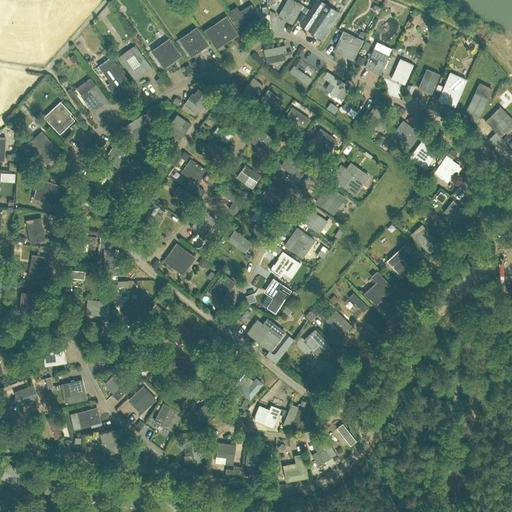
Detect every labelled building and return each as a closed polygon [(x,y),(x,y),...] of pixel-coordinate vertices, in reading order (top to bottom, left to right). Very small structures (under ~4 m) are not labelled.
[(287,0),(279,15),(292,23),(302,5),(292,0),(287,0)] [(300,25),(319,37),(332,18),(313,5),(300,25)] [(238,22),(245,35),(263,25),(255,12),(238,22)] [(238,34),(226,15),(204,30),(216,49),(238,34)] [(209,44),(196,26),(178,39),(190,57),(209,44)] [(331,50),(349,59),(355,45),(337,37),(331,50)] [(288,40),(286,45),(298,50),(300,45),(288,40)] [(369,40),(365,46),(369,49),(374,43),(369,40)] [(155,55),(164,67),(180,56),(172,43),(155,55)] [(284,45),(264,48),(265,56),(285,52),(284,45)] [(233,60),(241,55),(237,48),(229,52),(233,60)] [(366,67),(379,74),(389,56),(375,49),(366,67)] [(123,61),(135,80),(152,68),(140,50),(123,61)] [(391,77),(405,84),(414,66),(407,62),(402,72),(396,68),(391,77)] [(103,72),(110,82),(107,84),(110,89),(121,82),(123,84),(129,80),(117,63),(103,72)] [(294,65),(289,71),(306,83),(310,77),(294,65)] [(426,68),(417,88),(431,94),(440,74),(426,68)] [(466,79),(449,71),(437,99),(453,107),(466,79)] [(324,78),(334,85),(330,92),(337,96),(345,83),(328,72),(324,78)] [(245,98),(251,102),(263,86),(258,81),(245,98)] [(82,94),(96,114),(111,103),(98,84),(82,94)] [(196,113),(209,95),(198,88),(197,89),(193,95),(191,94),(183,104),(196,113)] [(256,105),(262,110),(274,94),(268,89),(256,105)] [(342,107),(348,111),(355,101),(361,105),(365,99),(354,91),(342,107)] [(465,111),(478,118),(489,98),(478,93),(475,98),(479,100),(477,106),(470,102),(465,111)] [(265,111),(270,114),(280,97),(275,94),(265,111)] [(370,112),(381,119),(376,126),(382,130),(391,117),(374,106),(370,112)] [(289,113),(306,124),(309,118),(292,107),(289,113)] [(48,120),(60,133),(74,119),(69,115),(65,119),(58,111),(48,120)] [(486,121),(500,135),(510,125),(496,111),(486,121)] [(130,129),(126,132),(130,138),(153,124),(146,112),(127,124),(130,129)] [(167,132),(179,140),(190,124),(184,120),(175,132),(170,129),(167,132)] [(398,126),(415,138),(419,132),(403,120),(398,126)] [(213,132),(226,142),(238,125),(233,121),(225,132),(217,126),(213,132)] [(328,153),(337,140),(320,127),(315,134),(314,134),(309,140),(328,153)] [(254,134),(271,145),(275,138),(258,128),(254,134)] [(60,152),(41,131),(27,144),(46,165),(60,152)] [(412,153),(418,157),(425,147),(432,152),(436,146),(424,137),(412,153)] [(206,144),(223,156),(227,150),(210,138),(206,144)] [(104,158),(119,169),(129,154),(114,144),(104,158)] [(289,153),(280,166),(298,178),(307,166),(289,153)] [(434,172),(447,180),(458,164),(446,155),(434,172)] [(208,171),(190,158),(181,172),(186,175),(181,182),(200,196),(204,190),(197,186),(208,171)] [(98,162),(98,163),(86,180),(92,184),(100,172),(109,178),(113,172),(98,162)] [(331,177),(355,194),(368,175),(350,163),(346,169),(340,165),(331,177)] [(241,170),(258,181),(262,175),(245,164),(241,170)] [(46,181),(40,200),(54,204),(60,185),(46,181)] [(266,189),(277,196),(272,203),(278,207),(287,194),(270,183),(266,189)] [(175,191),(188,200),(185,205),(189,207),(196,196),(179,185),(175,191)] [(327,185),(315,201),(327,209),(338,193),(327,185)] [(223,194),(234,201),(228,210),(234,214),(244,199),(227,188),(223,194)] [(82,191),(71,206),(84,215),(95,201),(82,191)] [(467,211),(453,199),(443,211),(458,223),(467,211)] [(140,220),(147,225),(159,206),(152,202),(140,220)] [(191,226),(205,234),(215,217),(201,209),(191,226)] [(302,220),(318,232),(322,227),(314,221),(318,215),(310,209),(302,220)] [(251,230),(258,235),(270,219),(263,214),(251,230)] [(46,241),(41,219),(26,222),(31,244),(46,241)] [(297,227),(285,243),(297,252),(301,247),(304,249),(308,248),(314,240),(297,227)] [(231,238),(243,246),(240,250),(245,254),(252,244),(235,232),(231,238)] [(414,238),(428,253),(438,243),(429,233),(424,238),(419,233),(414,238)] [(77,241),(88,242),(87,251),(94,252),(96,236),(78,234),(77,241)] [(165,262),(181,274),(194,257),(178,245),(165,262)] [(392,265),(401,275),(416,262),(402,246),(398,250),(403,255),(392,265)] [(103,272),(125,272),(125,265),(113,265),(113,249),(103,249),(103,272)] [(156,251),(154,256),(163,261),(166,256),(156,251)] [(279,257),(274,264),(292,275),(300,263),(282,251),(278,257),(279,257)] [(29,275),(34,275),(34,272),(48,274),(50,257),(43,256),(42,266),(30,264),(29,275)] [(64,283),(82,285),(84,269),(66,267),(64,283)] [(259,272),(269,278),(272,273),(262,267),(259,272)] [(375,292),(370,297),(376,304),(393,288),(378,271),(372,277),(376,282),(371,287),(375,292)] [(208,291),(213,295),(223,283),(230,288),(234,282),(221,272),(208,291)] [(265,292),(273,297),(266,307),(275,312),(291,289),(274,278),(265,292)] [(2,280),(1,290),(8,291),(9,281),(2,280)] [(20,304),(40,307),(42,292),(22,290),(20,304)] [(349,297),(358,306),(352,313),(357,318),(368,306),(354,292),(349,297)] [(123,314),(133,322),(149,303),(138,295),(123,314)] [(88,299),(87,307),(96,307),(96,314),(107,315),(108,301),(88,299)] [(148,314),(164,326),(168,321),(153,309),(148,314)] [(330,315),(344,330),(349,325),(335,311),(330,315)] [(257,318),(246,332),(270,351),(286,331),(267,317),(262,323),(257,318)] [(177,328),(172,333),(188,346),(192,340),(177,328)] [(332,349),(314,330),(303,341),(321,360),(332,349)] [(196,349),(211,362),(216,357),(200,344),(196,349)] [(97,345),(96,352),(104,353),(103,360),(115,361),(117,347),(97,345)] [(155,354),(154,347),(135,348),(135,355),(155,354)] [(44,351),(45,358),(65,355),(64,348),(44,351)] [(161,362),(177,375),(181,369),(166,356),(161,362)] [(111,378),(119,386),(112,394),(117,399),(129,387),(116,373),(111,378)] [(184,381),(197,396),(203,391),(190,376),(184,381)] [(232,384),(250,398),(262,383),(256,378),(249,387),(237,377),(232,384)] [(61,383),(65,403),(86,398),(82,379),(61,383)] [(14,392),(19,405),(38,398),(33,385),(14,392)] [(128,400),(137,409),(152,395),(142,386),(128,400)] [(203,417),(207,423),(221,411),(210,399),(205,403),(211,410),(203,417)] [(283,423),(290,425),(297,407),(291,404),(283,423)] [(257,412),(275,420),(278,413),(260,405),(257,412)] [(160,424),(173,430),(182,412),(169,406),(160,424)] [(77,412),(79,419),(89,417),(91,424),(100,421),(96,407),(77,412)] [(54,417),(47,419),(55,439),(62,436),(54,417)] [(355,440),(342,423),(336,428),(349,445),(355,440)] [(105,433),(110,453),(125,449),(120,429),(105,433)] [(310,452),(319,465),(324,462),(322,459),(335,451),(323,434),(322,435),(319,437),(311,442),(315,448),(310,452)] [(184,455),(185,462),(200,460),(198,440),(191,441),(192,454),(184,455)] [(217,455),(226,457),(225,463),(233,464),(236,444),(219,441),(217,455)] [(245,463),(263,466),(266,443),(249,441),(245,463)] [(283,465),(285,481),(308,477),(304,453),(294,455),(295,462),(283,465)] [(8,463),(4,470),(22,479),(26,472),(8,463)] [(46,492),(54,493),(55,488),(62,489),(65,474),(49,471),(46,492)] [(79,483),(89,495),(95,491),(98,495),(105,490),(92,473),(79,483)] [(125,498),(132,499),(131,505),(140,506),(143,485),(127,483),(125,498)] [(175,485),(157,498),(164,507),(169,504),(173,510),(186,500),(175,485)] [(207,500),(210,511),(218,511),(230,508),(226,494),(207,500)]
